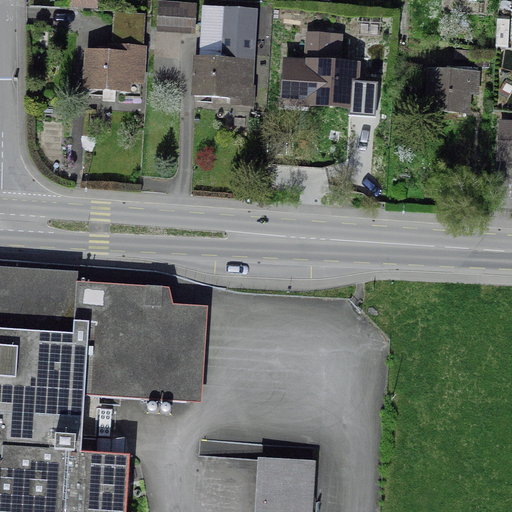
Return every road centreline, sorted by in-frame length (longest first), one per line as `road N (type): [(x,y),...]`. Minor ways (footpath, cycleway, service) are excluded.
road 1 (primary): [(511,250),(3,216)]
road 2 (residential): [(3,216),(0,0)]
